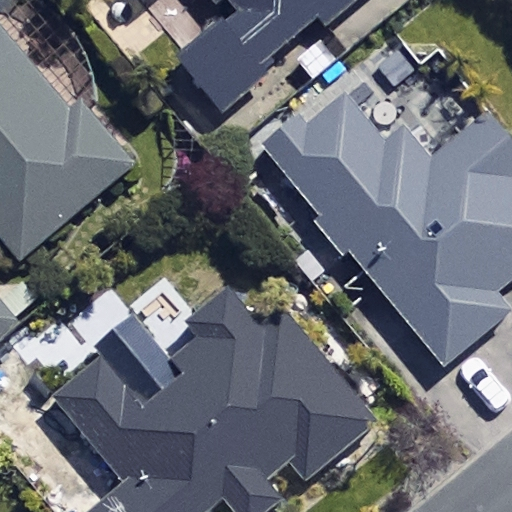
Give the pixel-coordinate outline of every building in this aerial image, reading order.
[(142,0),(144,1),(145,0),(215,0),(225,10),(174,58),(221,109),(318,17),(326,26),(353,0),(142,0)] [(65,112),(0,35),(0,234),(18,256),(129,163),(77,101),(65,112)] [(426,164),(358,82),(269,155),(441,365),(507,311),(489,290),(511,270),(511,146),(486,115),(426,164)] [(265,329),(235,296),(170,354),(182,367),(142,404),(98,356),(45,403),(121,488),(94,511),(218,511),(226,506),(231,511),(274,511),(286,502),(272,486),(293,467),(307,483),(376,420),(281,314),(265,329)] [(0,334),(14,325),(0,306),(0,334)]
